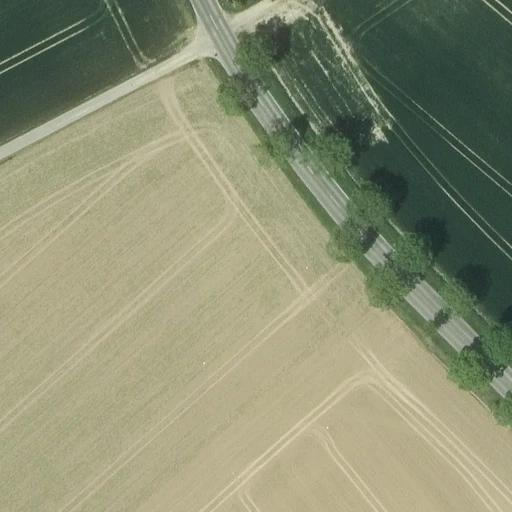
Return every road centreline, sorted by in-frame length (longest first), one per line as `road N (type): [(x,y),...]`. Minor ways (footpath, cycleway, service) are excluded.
road 1 (tertiary): [(199,0),(283,142),(341,216),(511,391)]
road 2 (track): [(217,36),(0,155)]
